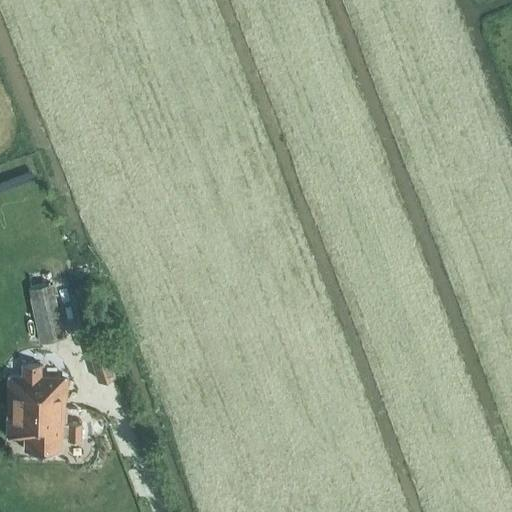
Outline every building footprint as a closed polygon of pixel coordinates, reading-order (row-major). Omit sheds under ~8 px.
[(63,268),(52,270),(53,279),(64,277),(63,268)] [(40,341),(65,336),(55,291),(53,291),(51,283),(28,287),(40,341)] [(81,321),(95,316),(91,301),(76,306),(81,321)] [(93,375),(108,369),(97,339),(82,345),(93,375)] [(19,375),(8,375),(7,435),(24,436),(24,448),(60,449),(60,439),(78,439),(78,427),(60,427),(60,424),(65,424),(66,379),(40,378),(40,364),(20,363),(19,375)]
